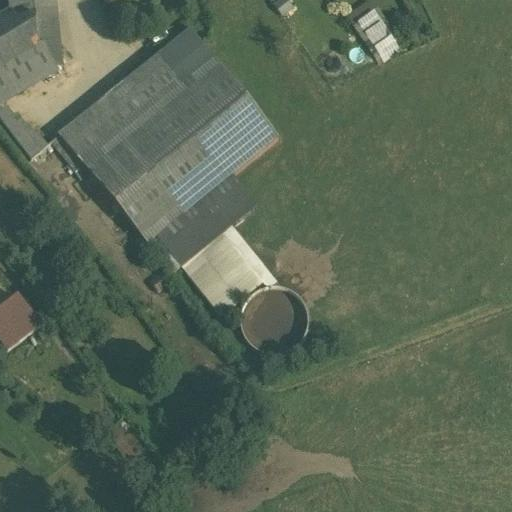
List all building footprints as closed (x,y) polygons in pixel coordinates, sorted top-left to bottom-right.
[(0,106),(3,104),(56,71),(53,67),(42,48),(42,49),(38,49),(32,0),(13,0),(14,8),(17,23),(0,29),(0,106)] [(42,48),(53,67),(61,63),(54,0),(32,0),(38,49),(42,49),(42,48)] [(284,0),(283,0),(273,6),(281,18),(291,11),(284,0)] [(354,30),(358,28),(374,16),(378,14),(370,3),(347,18),(354,30)] [(0,29),(17,23),(14,8),(0,15),(0,29)] [(374,16),(358,28),(367,40),(383,29),(374,16)] [(399,52),(383,29),(367,40),(382,63),(399,52)] [(190,32),(58,139),(67,150),(83,169),(214,63),(190,32)] [(214,63),(83,169),(146,248),(228,181),(277,141),(214,63)] [(3,104),(0,106),(0,121),(30,163),(47,150),(37,137),(34,139),(26,128),(24,129),(16,118),(14,119),(3,104)] [(67,150),(58,139),(52,145),(61,155),(67,150)] [(228,181),(146,248),(171,278),(180,270),(230,230),(253,211),(228,181)] [(230,230),(180,270),(220,320),(258,290),(270,280),(230,230)] [(305,338),(307,325),(305,312),(297,301),(286,294),(273,292),(260,295),(249,302),(242,313),(239,326),(242,339),(249,350),(261,358),(274,360),(287,357),(298,350),(305,338)] [(0,316),(0,344),(8,355),(41,331),(20,302),(0,316)]
